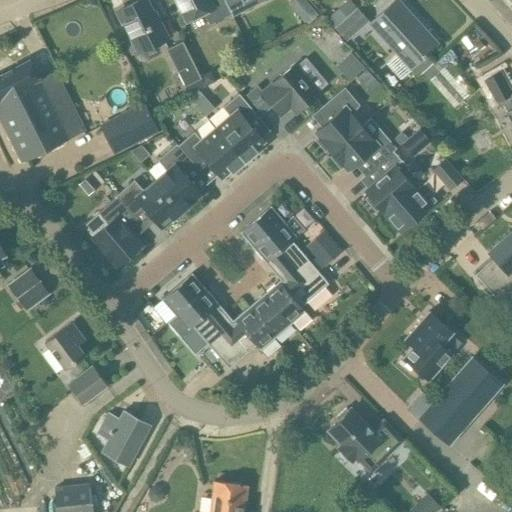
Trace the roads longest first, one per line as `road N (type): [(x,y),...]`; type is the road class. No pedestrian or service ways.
road 1 (residential): [(215,222),(287,166),(303,174),(401,292)]
road 2 (residential): [(224,418),(249,416),(305,389),(401,292)]
road 3 (residential): [(109,308),(0,175)]
road 4 (residential): [(224,418),(180,403),(109,308)]
road 5 (residential): [(185,246),(220,285),(239,293),(255,274),(215,222)]
road 6 (residential): [(401,292),(476,209),(511,183)]
